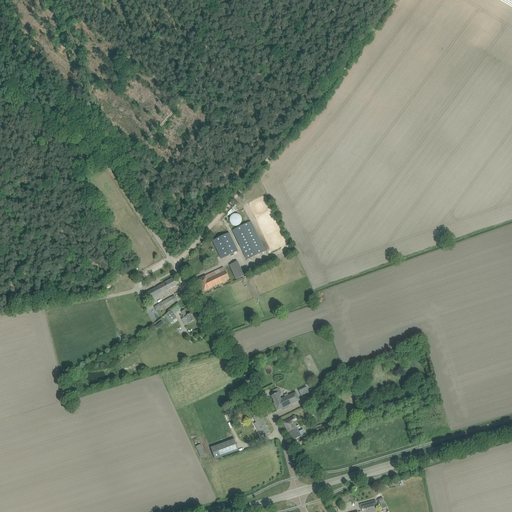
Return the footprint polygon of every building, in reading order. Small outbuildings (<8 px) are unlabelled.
[(232,215),(231,216),(230,217),(230,218),(229,218),(229,219),(229,220),(229,221),(229,222),(230,222),(230,223),(231,224),(232,225),(233,226),(234,226),(235,226),(236,226),(237,226),(238,226),(238,225),(239,225),(240,225),(240,224),(241,223),(241,222),(242,221),(242,220),(242,219),(241,218),(241,217),(240,216),(240,215),(239,215),(238,215),(238,214),(237,214),(236,214),(235,214),(234,214),(233,214),(232,215)] [(250,221),(232,230),(247,260),(265,251),(250,221)] [(212,241),(221,259),(238,251),(229,233),(212,241)] [(244,276),(237,261),(229,265),(235,280),(244,276)] [(229,279),(227,275),(223,267),(198,279),(203,291),(220,283),(229,279)] [(172,279),(168,281),(145,293),(150,303),(164,295),(163,293),(168,290),(176,286),(172,279)] [(170,307),(169,305),(174,302),(171,297),(154,307),(157,312),(165,307),(166,309),(170,307)] [(176,318),(173,314),(181,308),(178,304),(166,314),(172,321),(176,318)] [(189,324),(191,323),(195,320),(191,313),(188,315),(185,310),(181,312),(189,324)] [(300,394),(308,390),(306,386),(298,390),(300,394)] [(277,411),(283,408),(284,410),(289,407),(289,406),(300,401),(296,392),(281,399),(280,396),(281,396),(282,393),(280,390),(278,389),(277,389),(273,391),(274,394),(271,396),(274,403),(273,403),(277,411)] [(265,436),(266,435),(270,433),(262,418),(263,418),(258,408),(254,410),(250,413),(256,423),(257,422),(261,430),(258,431),(261,436),(264,434),(265,436)] [(235,415),(236,417),(241,425),(246,422),(242,415),(241,413),(235,415)] [(293,441),(298,438),(304,435),(295,420),(296,419),(294,416),(283,422),(293,441)] [(328,429),(326,424),(321,426),(321,425),(315,427),(317,433),(328,429)] [(234,439),(210,448),(215,459),(238,451),(234,439)] [(195,447),(201,457),(206,455),(200,444),(195,447)] [(376,501),(370,502),(360,505),(361,510),(371,507),(377,506),(376,501)]
